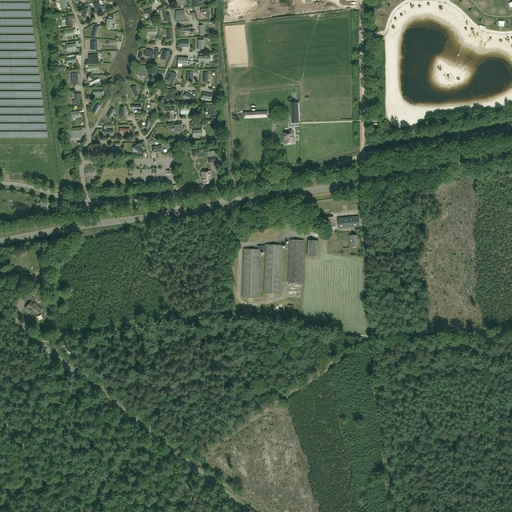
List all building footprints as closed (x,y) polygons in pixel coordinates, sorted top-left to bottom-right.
[(67,7),(65,0),(58,0),(61,9),(67,7)] [(99,2),(92,4),(96,13),(102,10),(99,2)] [(209,8),(201,9),(201,12),(206,12),(206,18),(210,18),(209,8)] [(151,9),(144,11),(144,15),(149,14),(150,20),(153,19),(151,9)] [(175,11),(176,20),(184,19),(184,10),(175,11)] [(115,25),(112,25),(113,20),(107,20),(105,29),(111,30),(112,29),(115,29),(115,25)] [(152,58),(153,51),(146,49),(145,53),(148,54),(147,57),(152,58)] [(138,72),(145,73),(144,77),(148,77),(149,70),(139,68),(138,72)] [(173,83),(177,74),(171,72),(168,81),(173,83)] [(88,81),(90,85),(100,81),(98,76),(88,81)] [(194,97),(186,93),(184,96),(193,101),(194,97)] [(92,112),(96,114),(101,104),(97,102),(92,112)] [(300,122),(298,102),(291,102),(293,123),(300,122)] [(212,115),(217,115),(217,105),(208,106),(208,110),(212,110),(212,115)] [(112,107),(107,116),(111,118),(115,109),(112,107)] [(76,139),(80,138),(79,131),(70,132),(71,135),(76,135),(76,139)] [(284,145),(295,144),(293,132),(283,133),(284,145)] [(135,144),(132,148),(141,154),(144,151),(135,144)] [(93,156),(98,149),(93,146),(88,153),(93,156)] [(203,184),(212,183),(210,171),(201,172),(203,184)] [(359,217),(338,219),(339,229),(360,227),(359,217)] [(350,236),(351,247),(358,246),(357,235),(350,236)] [(288,282),(302,283),(304,240),(289,240),(288,282)] [(318,257),(318,241),(308,240),(308,256),(318,257)] [(266,246),(261,246),(258,246),(258,249),(244,249),(242,297),(259,298),(261,252),(266,252),(264,293),(281,294),(282,245),(266,245),(266,246)] [(31,296),(26,302),(29,304),(25,308),(31,313),(33,309),(38,314),(42,309),(33,302),(35,300),(31,296)]
